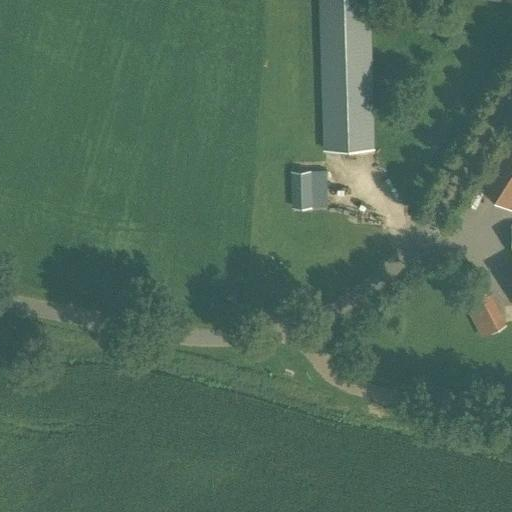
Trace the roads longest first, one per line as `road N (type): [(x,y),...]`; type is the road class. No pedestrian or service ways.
road 1 (unclassified): [(511,70),(384,271),(307,328)]
road 2 (unclassified): [(307,328),(224,341),(0,300)]
road 3 (unclassified): [(511,434),(347,384),(321,367),(307,328)]
